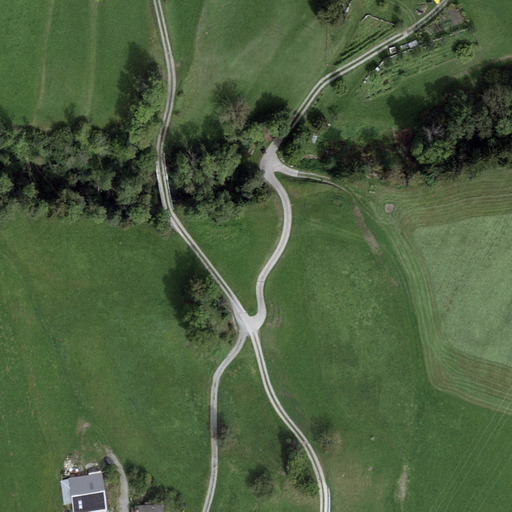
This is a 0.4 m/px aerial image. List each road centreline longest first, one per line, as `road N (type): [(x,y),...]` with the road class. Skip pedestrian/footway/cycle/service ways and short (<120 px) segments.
road 1 (track): [(206,511),(215,472),(216,374),(262,323),(261,285),(287,244),(288,212),(270,153),(324,83),(409,34),(447,0)]
road 2 (track): [(159,0),(177,75),(164,210),(251,328),(272,396),(322,475),(328,511)]
